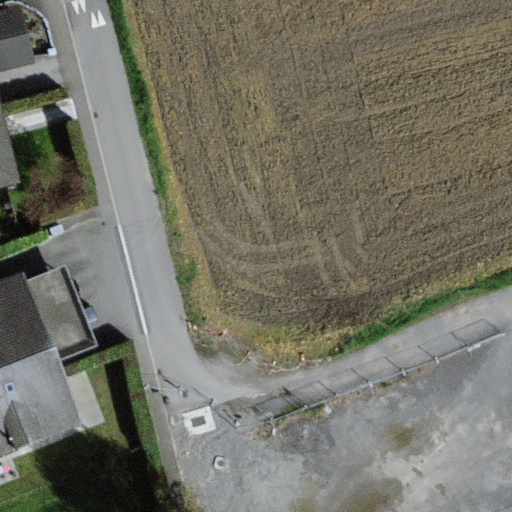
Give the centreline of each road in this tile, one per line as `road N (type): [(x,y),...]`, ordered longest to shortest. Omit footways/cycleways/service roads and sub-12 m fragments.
road 1 (unclassified): [(84,0),(199,435)]
road 2 (unclassified): [(511,305),(199,435)]
